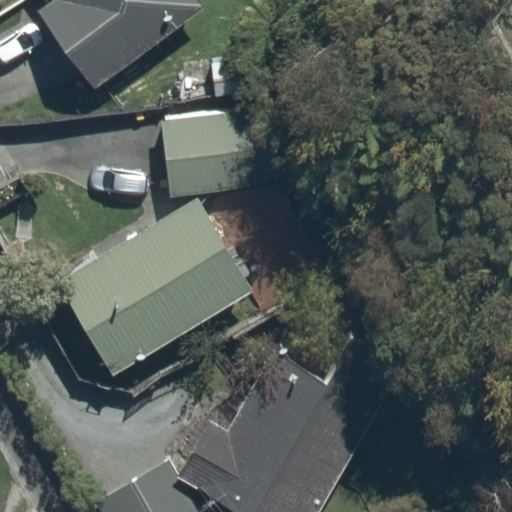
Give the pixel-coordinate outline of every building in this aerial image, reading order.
[(42,0),(35,5),(80,70),(179,0),(42,0)] [(260,47),(201,55),(207,93),(265,85),(260,47)] [(252,96),(159,109),(170,189),(263,177),(252,96)] [(106,369),(255,272),(200,189),(52,285),(106,369)] [(311,511),(391,372),(291,315),(230,421),(211,411),(178,468),(255,511),(311,511)] [(196,511),(172,460),(97,495),(105,511),(196,511)]
